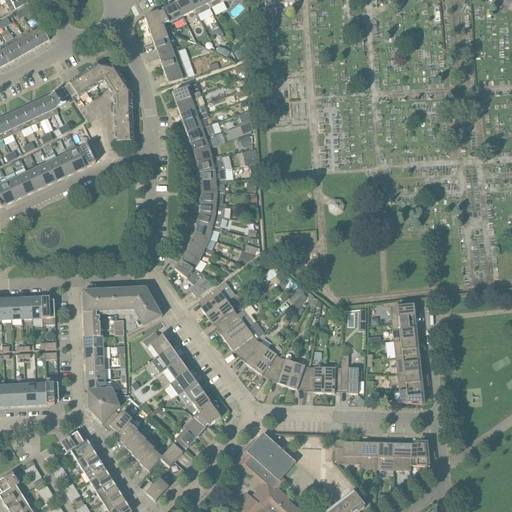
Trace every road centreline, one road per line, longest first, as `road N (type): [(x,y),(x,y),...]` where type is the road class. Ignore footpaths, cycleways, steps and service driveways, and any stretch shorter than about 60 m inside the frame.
road 1 (residential): [(438,419),(252,411)]
road 2 (residential): [(252,411),(152,272)]
road 3 (residential): [(0,223),(153,148)]
road 4 (residential): [(153,148),(147,88),(114,16)]
road 5 (residential): [(76,417),(70,283)]
road 6 (residential): [(252,411),(170,511)]
road 7 (residential): [(152,272),(153,148)]
